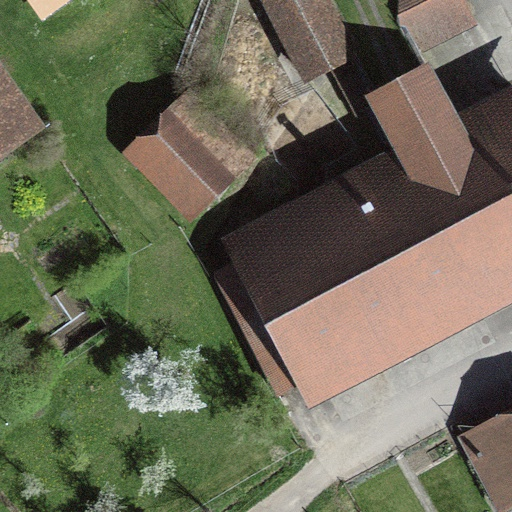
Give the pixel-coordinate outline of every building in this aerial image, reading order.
[(0,0),(0,130),(8,124),(0,112),(0,0)] [(326,0),(264,0),(272,16),(306,80),(352,56),(325,3),(327,2),(326,0)] [(459,0),(403,0),(400,21),(414,47),(469,18),(459,0)] [(416,169),(250,256),(312,375),(511,270),(511,119),(460,146),(428,86),(385,109),(416,169)] [(248,162),(193,104),(142,152),(198,210),(248,162)] [(511,423),(471,445),(497,496),(511,488),(511,423)]
